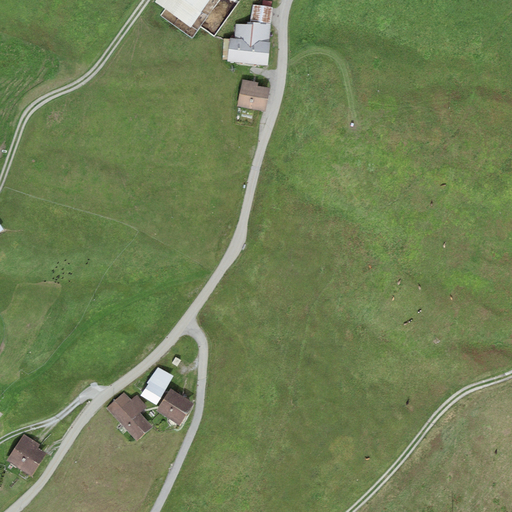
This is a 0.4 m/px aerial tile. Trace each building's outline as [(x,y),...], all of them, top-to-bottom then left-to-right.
[(210,0),(156,0),(155,3),(190,28),(210,0)] [(250,25),(236,24),(235,38),(230,38),(230,39),(224,39),(223,60),(228,60),(228,62),(268,65),(273,9),(253,5),(250,25)] [(258,83),(242,80),(237,107),(266,112),(271,89),(257,86),(258,83)] [(173,378),(157,368),(140,397),(156,406),(173,378)] [(193,407),(170,391),(155,412),(178,428),(193,407)] [(131,401),(123,393),(105,409),(136,443),(152,428),(140,415),(147,408),(136,396),(131,401)] [(40,446),(25,436),(7,462),(31,478),(47,455),(38,449),(40,446)]
